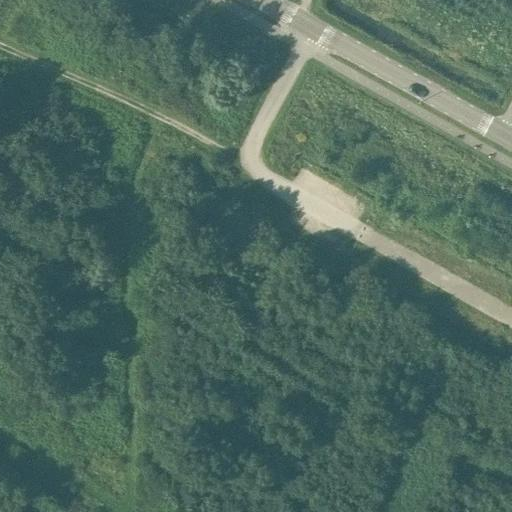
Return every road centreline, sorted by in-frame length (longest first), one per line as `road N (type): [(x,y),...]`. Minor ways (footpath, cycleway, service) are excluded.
road 1 (unclassified): [(312,28),(254,133),(249,162),(511,316)]
road 2 (secondary): [(501,134),(312,28)]
